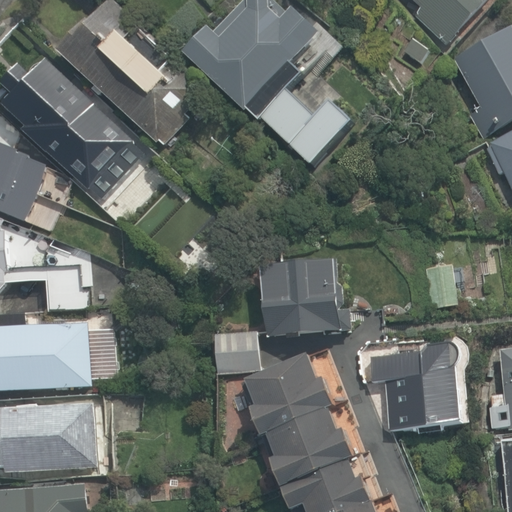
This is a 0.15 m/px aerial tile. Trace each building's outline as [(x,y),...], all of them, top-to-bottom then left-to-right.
[(333,34),(296,0),(250,0),(201,53),(261,109),(303,65),(333,34)] [(499,0),(414,0),(423,8),(413,15),(454,48),(499,0)] [(210,96),(121,8),(73,56),(162,144),(210,96)] [(511,120),(511,34),(457,59),(489,131),(511,120)] [(108,111),(53,58),(7,106),(82,177),(103,155),(84,136),(108,111)] [(313,74),(303,65),(261,109),(322,168),(367,122),(343,99),(326,117),(298,90),(313,74)] [(0,122),(0,217),(7,220),(19,187),(7,182),(25,133),(0,122)] [(511,136),(492,146),(511,186),(511,136)] [(0,295),(9,294),(16,282),(15,272),(23,271),(17,234),(11,232),(14,222),(7,220),(0,217),(0,295)] [(342,262),(265,265),(268,335),(344,332),(342,262)] [(93,326),(0,330),(0,393),(96,389),(93,326)] [(256,331),(213,333),(215,372),(258,369),(256,331)] [(460,346),(367,355),(369,383),(387,381),(392,432),(468,424),(460,346)] [(511,349),(501,350),(508,430),(511,429),(511,349)] [(319,380),(308,353),(242,380),(252,404),(246,407),(258,438),(266,435),(276,458),(269,461),(289,511),(305,505),(307,511),(379,511),(365,475),(358,478),(351,462),(358,459),(345,426),(340,428),(332,410),(337,408),(325,377),(319,380)] [(99,406),(9,412),(14,475),(104,468),(99,406)] [(511,511),(511,440),(502,441),(508,511),(511,511)] [(83,511),(82,486),(0,492),(0,511),(83,511)]
